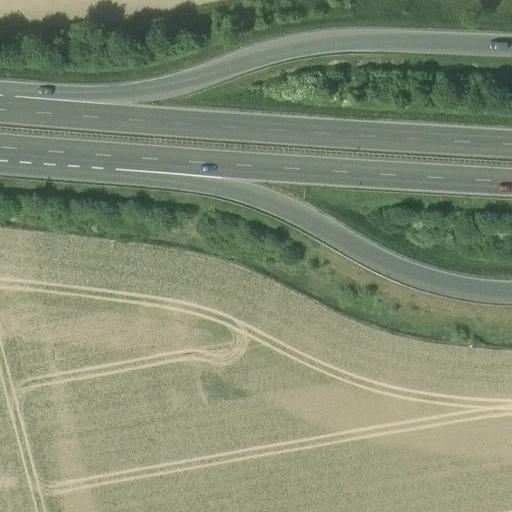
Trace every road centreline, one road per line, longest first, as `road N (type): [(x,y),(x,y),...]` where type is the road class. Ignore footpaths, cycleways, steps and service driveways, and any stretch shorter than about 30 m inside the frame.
road 1 (trunk): [(511,45),(298,45),(131,92),(89,115)]
road 2 (trunk): [(511,141),(89,115)]
road 3 (trunk): [(214,162),(249,189),(404,270),(511,291)]
road 4 (trunk): [(214,162),(511,181)]
road 5 (trunk): [(0,146),(214,162)]
